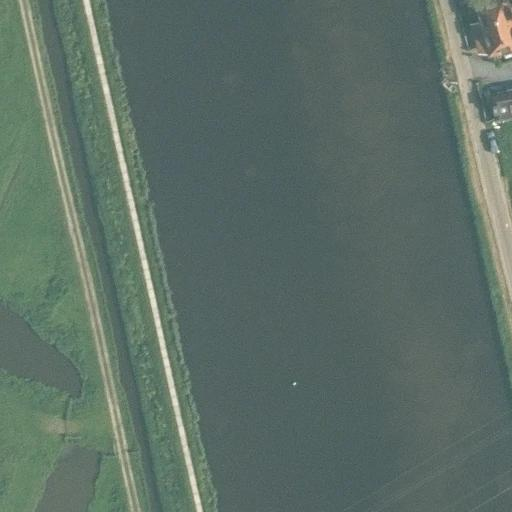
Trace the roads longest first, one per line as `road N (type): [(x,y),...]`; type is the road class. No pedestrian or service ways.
road 1 (track): [(138,511),(24,0)]
road 2 (unclassified): [(511,279),(448,0)]
